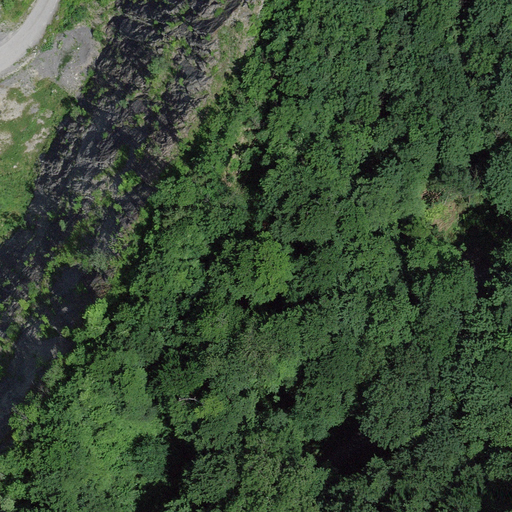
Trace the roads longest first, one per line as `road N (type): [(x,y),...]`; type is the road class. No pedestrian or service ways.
road 1 (track): [(298,511),(368,432),(420,423),(480,431),(511,421)]
road 2 (track): [(511,385),(469,363),(447,317),(458,291),(511,271)]
